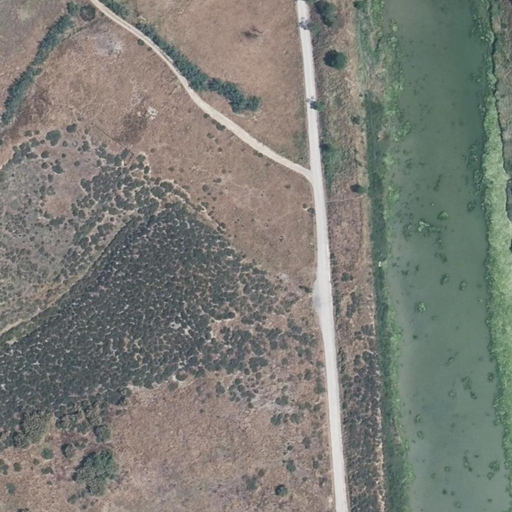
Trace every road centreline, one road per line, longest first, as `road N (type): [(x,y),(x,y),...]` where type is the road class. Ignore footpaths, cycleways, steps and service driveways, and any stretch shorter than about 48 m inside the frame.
road 1 (track): [(343,511),(302,0)]
road 2 (track): [(99,0),(254,144),(318,178)]
